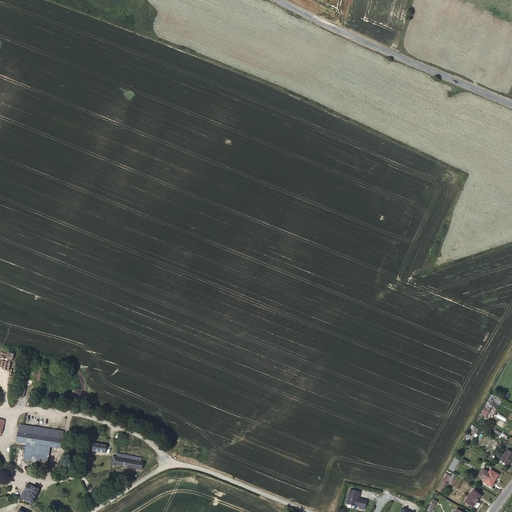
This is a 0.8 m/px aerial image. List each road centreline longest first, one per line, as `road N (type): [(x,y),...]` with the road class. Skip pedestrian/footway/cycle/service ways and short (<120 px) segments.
road 1 (tertiary): [(278,0),(511,105)]
road 2 (residential): [(306,511),(178,464),(92,511)]
road 3 (unknown): [(6,446),(17,411),(75,412),(128,427),(178,464)]
